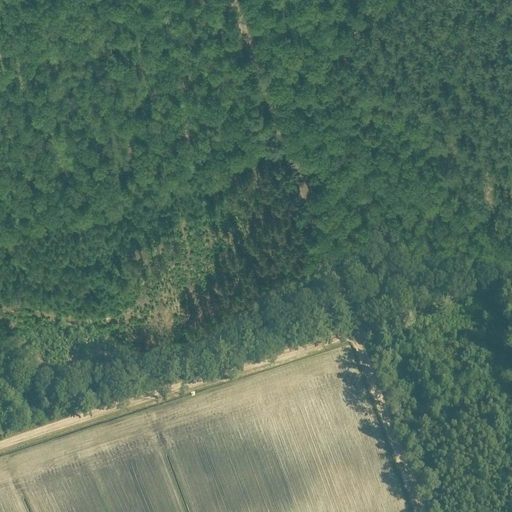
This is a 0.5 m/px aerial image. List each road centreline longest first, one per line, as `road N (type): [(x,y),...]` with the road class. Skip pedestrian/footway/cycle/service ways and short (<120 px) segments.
road 1 (track): [(353,330),(0,446)]
road 2 (track): [(283,135),(236,169),(0,230)]
road 3 (track): [(353,330),(283,135)]
road 4 (track): [(419,511),(353,330)]
road 5 (track): [(511,279),(353,330)]
road 6 (track): [(387,0),(326,61),(268,90)]
